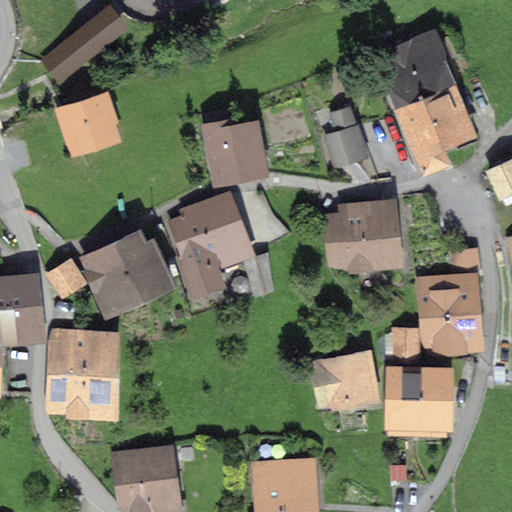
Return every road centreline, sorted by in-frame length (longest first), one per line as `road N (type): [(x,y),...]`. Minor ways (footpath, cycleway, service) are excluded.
road 1 (residential): [(420,511),(467,430),(487,345),(486,252),(457,177),(380,190),(236,185),(68,249),(34,216),(14,216)]
road 2 (unclassified): [(115,511),(48,437),(37,406),(47,301),(14,216)]
road 3 (unclassified): [(511,363),(478,463),(473,511)]
